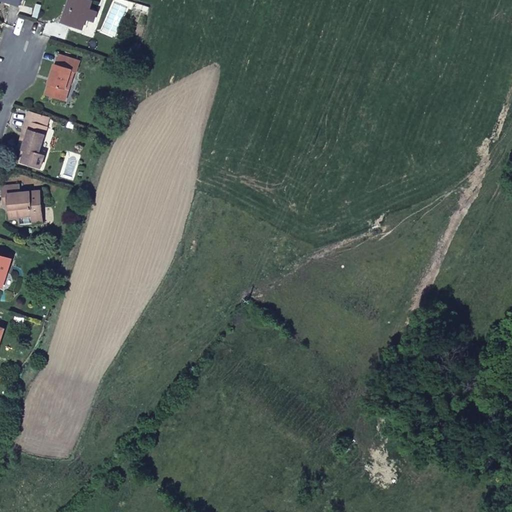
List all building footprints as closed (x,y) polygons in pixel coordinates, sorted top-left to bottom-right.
[(89,0),(69,0),(62,22),(83,29),(87,16),(94,18),(96,12),(89,10),(92,1),(89,0)] [(72,71),(75,72),(76,72),(80,61),(60,55),(57,64),(56,64),(47,93),(66,99),(70,88),(67,87),(72,71)] [(70,88),(75,72),(72,71),(67,87),(70,88)] [(39,126),(42,117),(30,113),(24,130),(28,131),(23,149),(27,151),(23,162),(41,168),(45,156),(38,154),(46,128),(39,126)] [(49,119),(42,117),(39,126),(46,128),(49,119)] [(28,131),(24,130),(18,148),(23,149),(28,131)] [(20,223),(33,222),(32,216),(42,215),(40,192),(20,194),(19,185),(3,187),(5,203),(9,203),(10,218),(19,217),(20,223)] [(0,255),(0,285),(2,286),(11,259),(0,255)]
